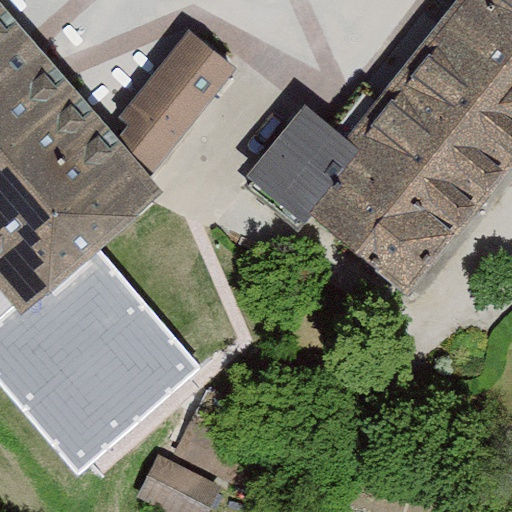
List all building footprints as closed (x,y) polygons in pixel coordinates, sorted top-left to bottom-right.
[(240,173),(408,296),(511,155),(511,0),(467,0),(361,143),(297,96),(240,173)] [(0,279),(28,310),(104,251),(162,193),(148,179),(114,140),(0,8),(0,279)] [(195,32),(114,140),(148,179),(241,67),(195,32)] [(28,310),(0,279),(0,383),(78,472),(204,367),(104,251),(28,310)] [(161,455),(138,499),(163,511),(212,511),(225,488),(161,455)]
